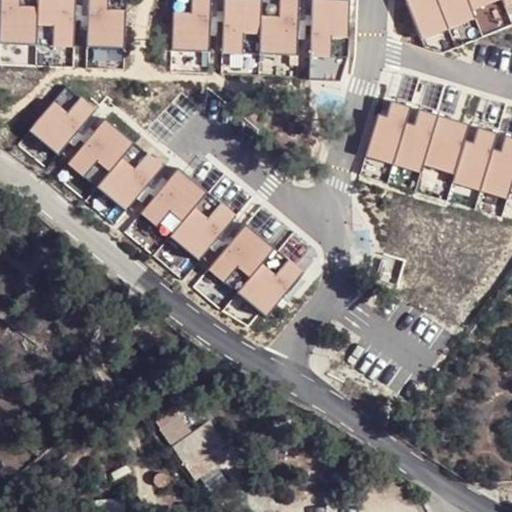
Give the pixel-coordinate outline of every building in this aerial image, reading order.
[(77,0),(0,0),(0,42),(76,44),(77,0)] [(127,0),(86,0),(85,48),(125,50),(127,0)] [(210,0),(173,0),(170,49),(208,51),(210,0)] [(297,0),(223,0),(221,51),(295,55),(297,0)] [(511,0),(406,0),(422,37),(511,0)] [(511,202),(511,138),(397,99),(378,157),(511,202)] [(432,326),(444,306),(415,288),(402,309),(432,326)] [(214,468),(207,454),(222,446),(209,420),(187,431),(177,411),(156,421),(187,482),(214,468)]
